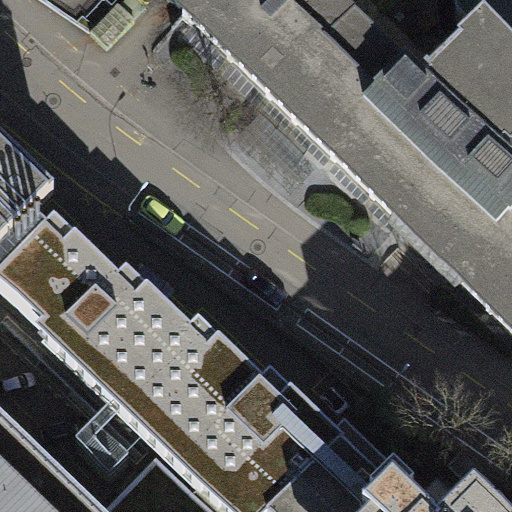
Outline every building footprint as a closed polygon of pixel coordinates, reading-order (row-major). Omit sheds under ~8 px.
[(202,0),(184,21),(511,336),(511,179),(509,176),(506,179),(421,100),(318,0),(202,0)] [(459,54),(421,100),(506,179),(509,176),(511,173),(511,0),(453,0),(457,30),(486,57),(475,67),(459,54)] [(319,172),(261,116),(233,146),(291,201),(319,172)] [(0,258),(35,223),(55,202),(22,169),(6,154),(4,156),(0,152),(0,258)] [(414,511),(410,508),(415,503),(408,497),(410,494),(344,431),(336,439),(293,397),(291,399),(271,380),(263,388),(220,346),(218,348),(199,329),(191,337),(160,307),(148,296),(147,297),(127,278),(119,286),(75,244),(74,245),(54,226),(47,234),(35,223),(0,258),(0,293),(43,335),(37,342),(212,511),(414,511)] [(157,463),(109,511),(211,511),(197,498),(195,500),(157,463)] [(36,511),(0,477),(0,511),(36,511)]
